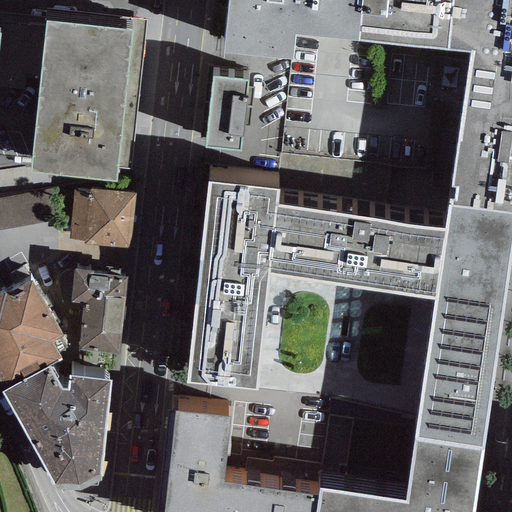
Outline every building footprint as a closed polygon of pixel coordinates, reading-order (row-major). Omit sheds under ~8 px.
[(37,44),(39,0),(5,0),(3,42),(37,44)] [(448,46),(452,0),(227,0),(223,48),(292,56),(295,31),(359,38),(359,35),(448,46)] [(449,196),(449,203),(511,211),(511,0),(452,0),(448,46),(473,49),(451,182),(456,183),(455,197),(449,196)] [(147,19),(46,8),(29,169),(115,178),(116,167),(131,168),(147,19)] [(248,78),(213,74),(205,144),(241,148),(248,78)] [(209,179),(188,378),(256,385),(268,270),(278,201),(278,186),(209,179)] [(90,189),(73,188),(68,239),(83,240),(83,243),(129,248),(134,192),(91,188),(90,189)] [(50,189),(0,197),(0,228),(55,220),(50,189)] [(445,226),(278,201),(268,270),(436,294),(445,226)] [(511,249),(511,211),(449,203),(445,226),(436,294),(504,304),(511,249)] [(127,274),(72,267),(62,350),(117,357),(127,274)] [(0,293),(0,384),(2,389),(48,362),(53,355),(60,333),(29,276),(0,293)] [(482,449),(504,304),(436,294),(415,438),(482,449)] [(48,362),(2,389),(55,483),(78,483),(98,473),(109,377),(70,372),(69,385),(60,386),(48,362)] [(229,414),(172,409),(166,473),(223,479),(229,414)] [(405,500),(319,485),(317,494),(314,511),(472,511),(482,449),(415,438),(405,500)] [(314,511),(317,494),(223,479),(166,473),(161,511),(314,511)]
